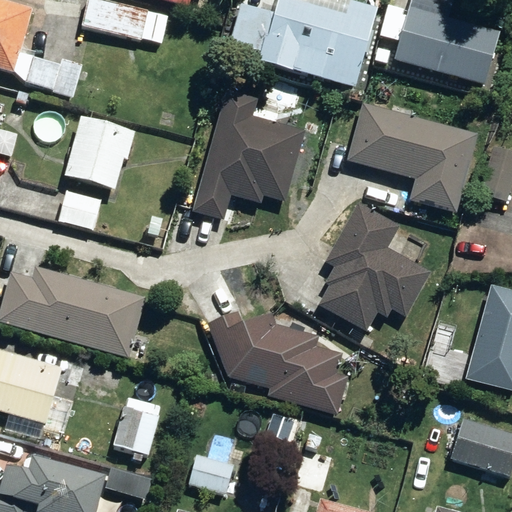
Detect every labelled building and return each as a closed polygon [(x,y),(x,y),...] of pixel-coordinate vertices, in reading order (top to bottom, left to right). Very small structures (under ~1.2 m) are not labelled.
[(143,0),(190,14),(193,0),(143,0)] [(143,43),(149,16),(90,2),(83,31),(142,45),(143,43)] [(323,83),(356,93),(379,13),(352,5),(348,22),(280,3),(276,19),(242,9),(230,48),(262,58),(260,65),(294,75),(301,51),(330,59),(323,83)] [(0,74),(14,79),(32,14),(0,5),(0,74)] [(501,39),(411,13),(396,64),(485,91),(501,39)] [(167,20),(149,16),(143,43),(161,47),(167,20)] [(61,71),(32,64),(25,89),(54,97),(61,71)] [(9,105),(25,109),(29,97),(12,93),(9,105)] [(227,97),(193,216),(224,224),(233,193),(286,208),(306,136),(253,122),(258,105),(227,97)] [(478,140),(364,108),(349,164),(417,183),(411,205),(457,218),(478,140)] [(66,183),(116,195),(124,165),(128,166),(135,137),(82,123),(66,183)] [(15,138),(0,134),(0,157),(10,160),(15,138)] [(481,199),(510,206),(511,197),(511,154),(495,150),(481,199)] [(60,228),(94,236),(101,205),(67,197),(60,228)] [(359,209),(326,267),(340,275),(320,310),(368,337),(383,311),(405,324),(431,278),(388,254),(400,232),(359,209)] [(12,278),(0,320),(0,326),(128,363),(146,304),(36,272),(32,283),(12,278)] [(467,385),(511,397),(511,296),(493,291),(467,385)] [(268,401),(338,421),(349,383),(338,380),(343,360),(316,353),(320,342),(277,331),(273,321),(243,331),(238,318),(209,329),(229,383),(270,394),(268,401)] [(437,349),(455,353),(460,334),(442,329),(437,349)] [(5,435),(43,446),(62,374),(0,357),(0,417),(9,420),(5,435)] [(114,451),(148,460),(158,422),(124,414),(114,451)] [(451,464),(511,483),(511,481),(511,439),(464,425),(451,464)] [(294,486),(325,495),(334,460),(303,452),(294,486)] [(186,489),(227,500),(235,471),(195,460),(186,489)] [(0,511),(97,511),(104,487),(35,468),(31,482),(7,475),(3,488),(0,487),(0,511)] [(275,490),(280,475),(267,472),(264,488),(275,490)] [(492,511),(511,511),(511,498),(498,493),(492,511)]
